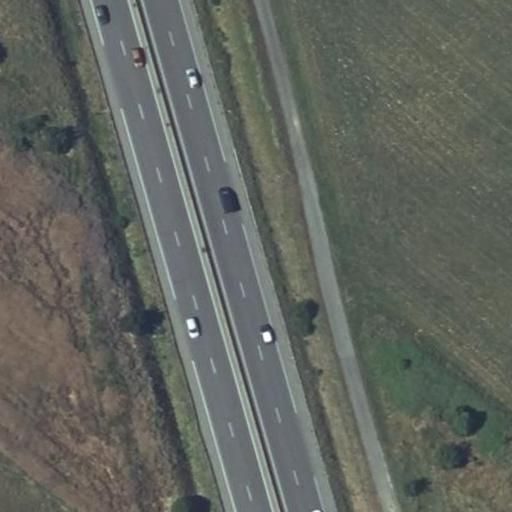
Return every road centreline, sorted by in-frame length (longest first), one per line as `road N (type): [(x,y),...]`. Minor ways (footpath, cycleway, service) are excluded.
road 1 (trunk): [(110,0),(255,511)]
road 2 (trunk): [(310,511),(165,0)]
road 3 (unclassified): [(392,511),(250,0)]
